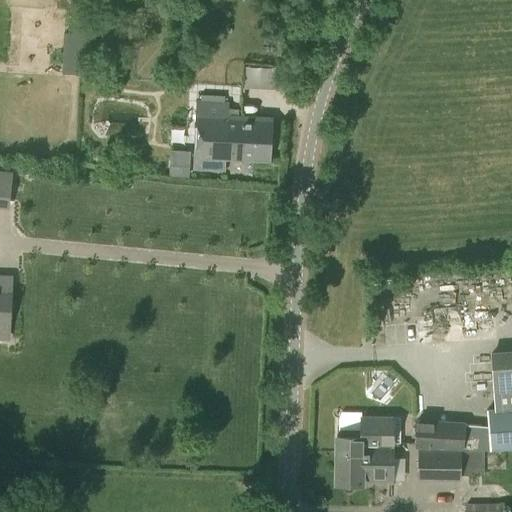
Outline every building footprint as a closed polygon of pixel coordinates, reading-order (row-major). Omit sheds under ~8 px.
[(183,26),(171,28),(174,41),(185,38),(183,26)] [(269,157),(271,117),(226,115),(226,103),(196,102),(193,165),(223,166),(224,154),(269,157)] [(188,174),(191,149),(171,146),(168,172),(188,174)] [(13,171),(0,169),(0,207),(9,208),(13,171)] [(0,278),(0,275),(0,274),(0,339),(10,340),(12,289),(0,288),(0,278)] [(493,391),(511,389),(511,348),(490,350),(493,391)] [(489,450),(511,448),(511,406),(486,409),(487,426),(489,450)] [(399,440),(399,416),(361,416),(361,411),(341,411),(338,418),(338,429),(341,429),(339,434),(336,434),(336,442),(391,442),(392,442),(392,440),(399,440)] [(464,448),(489,450),(487,426),(465,424),(465,421),(415,418),(414,445),(453,447),(455,447),(460,448),(464,448)] [(392,443),(392,442),(391,442),(336,442),(336,481),(364,481),(364,480),(391,480),(391,443),(392,443)] [(460,480),(460,448),(455,447),(418,447),(417,480),(460,480)] [(504,511),(504,502),(466,503),(466,511),(504,511)]
